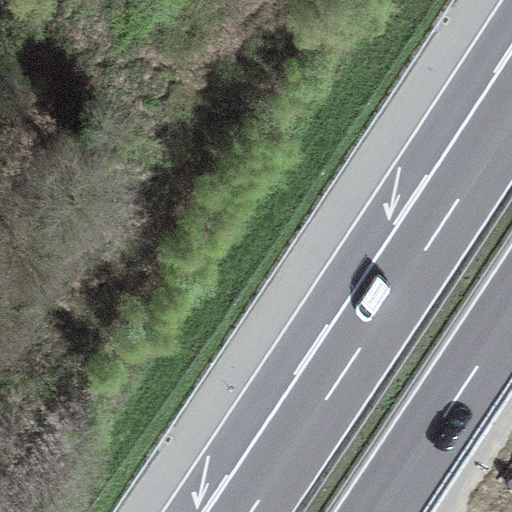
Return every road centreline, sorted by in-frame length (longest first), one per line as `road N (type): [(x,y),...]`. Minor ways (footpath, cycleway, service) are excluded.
road 1 (motorway): [(511,117),(250,511)]
road 2 (motorway): [(379,511),(511,312)]
